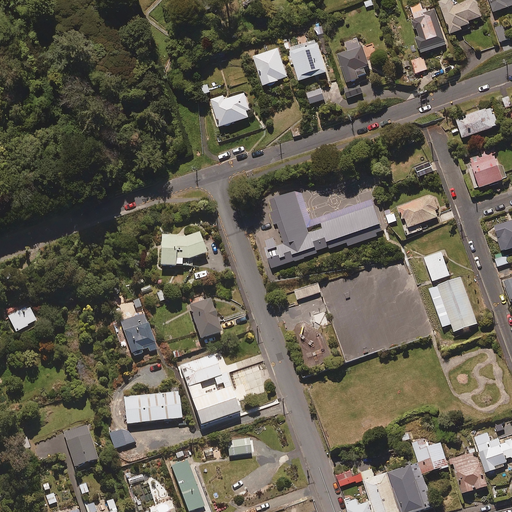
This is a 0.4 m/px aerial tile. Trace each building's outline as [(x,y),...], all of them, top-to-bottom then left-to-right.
[(451,0),(442,0),(438,2),(450,36),(470,29),(468,23),(482,19),(475,0),(472,0),(454,6),(451,0)] [(511,0),(489,0),(494,12),(511,5),(511,0)] [(423,12),(420,1),(409,5),(414,18),(410,19),(421,52),(446,44),(435,9),(423,12)] [(510,38),(505,24),(495,28),(500,42),(510,38)] [(369,64),(360,37),(345,42),(347,50),(337,54),(348,86),(344,87),(347,98),(363,93),(358,78),(367,75),(364,66),(369,64)] [(326,71),(316,41),(289,49),(298,80),(326,71)] [(287,76),(278,48),(253,56),(263,84),(287,76)] [(250,109),(244,93),(225,99),(224,95),(211,99),(220,127),(248,117),(246,110),(250,109)] [(511,105),(508,96),(502,99),(506,108),(511,105)] [(498,125),(492,107),(456,119),(462,138),(498,125)] [(503,179),(493,151),(465,160),(475,188),(503,179)] [(433,171),(430,162),(415,168),(419,177),(433,171)] [(266,248),(273,268),(295,261),(296,262),(305,258),(305,257),(318,253),(318,251),(329,247),(330,249),(348,242),(349,246),(378,236),(377,232),(383,230),(372,199),(311,220),(302,193),(295,191),(269,200),(273,211),(270,212),(274,225),(278,223),(285,243),(277,246),(274,237),(266,240),(268,247),(266,248)] [(407,227),(437,217),(435,211),(438,210),(433,194),(397,206),(403,222),(405,221),(407,227)] [(502,251),(511,247),(511,219),(494,225),(502,251)] [(184,235),(161,235),(161,266),(189,266),(189,259),(206,252),(199,232),(184,235)] [(450,275),(441,251),(425,257),(433,281),(450,275)] [(510,263),(508,254),(495,258),(497,266),(510,263)] [(478,324),(461,276),(429,288),(444,328),(452,325),(455,332),(478,324)] [(152,291),(148,282),(138,287),(142,295),(152,291)] [(321,292),(318,282),(294,290),(297,300),(321,292)] [(141,306),(137,296),(130,299),(135,309),(141,306)] [(24,298),(0,310),(5,321),(9,319),(15,332),(36,322),(24,298)] [(221,332),(210,298),(188,305),(199,339),(221,332)] [(148,351),(156,349),(148,323),(146,323),(143,314),(120,321),(132,356),(141,353),(141,351),(147,349),(148,351)] [(214,354),(180,366),(201,427),(241,414),(227,373),(221,375),(214,354)] [(182,418),(179,392),(123,398),(126,425),(182,418)] [(97,459),(87,426),(63,433),(74,467),(97,459)] [(133,442),(127,427),(108,434),(114,449),(133,442)] [(490,441),(488,433),(475,437),(486,472),(508,465),(506,459),(511,457),(511,440),(500,444),(499,439),(490,441)] [(425,439),(413,443),(419,463),(424,475),(450,466),(442,442),(428,447),(425,439)] [(475,448),(469,449),(471,453),(451,459),(462,493),(487,486),(475,448)] [(188,511),(204,506),(187,461),(171,467),(187,511),(188,511)] [(389,473),(402,511),(422,511),(436,507),(424,475),(419,463),(389,473)] [(350,467),(335,472),(342,492),(366,484),(362,473),(353,476),(350,467)] [(402,511),(389,473),(365,481),(369,491),(375,511),(402,511)] [(349,511),(375,511),(369,491),(345,499),(349,511)] [(57,502),(53,493),(46,496),(49,505),(57,502)] [(141,504),(139,494),(132,496),(135,506),(141,504)] [(116,511),(113,499),(106,501),(108,511),(116,511)] [(96,511),(97,511),(94,503),(87,505),(88,511),(96,511)]
